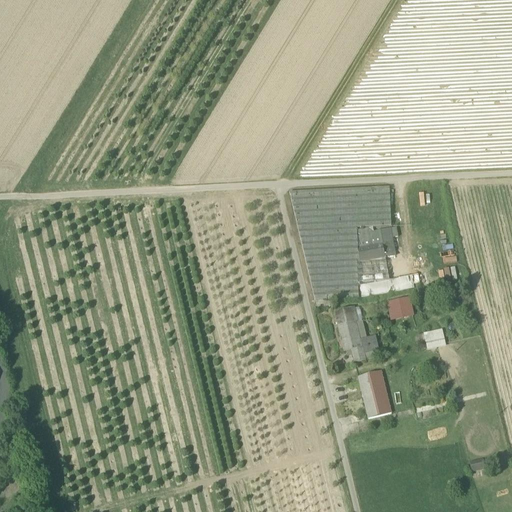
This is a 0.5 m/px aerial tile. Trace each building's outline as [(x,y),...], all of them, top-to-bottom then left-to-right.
[(385,259),(360,264),(357,251),(358,251),(356,232),(356,229),(391,228),(389,189),(289,194),(315,302),(359,300),(358,287),(359,287),(385,283),(389,282),(388,276),(385,260),(385,259)] [(357,251),(360,264),(385,259),(385,260),(386,260),(386,259),(395,258),(392,239),(398,238),(396,229),(369,234),(368,230),(356,232),(358,251),(357,251)] [(389,282),(385,283),(359,287),(361,296),(387,291),(420,284),(418,275),(417,275),(389,282)] [(392,322),(414,317),(410,300),(389,305),(392,322)] [(351,352),(354,365),(366,362),(365,356),(380,352),(376,338),(360,342),(356,326),(358,325),(354,310),(335,315),(341,340),(342,340),(344,346),(342,346),(344,354),(351,352)] [(445,347),(442,331),(425,335),(428,350),(445,347)] [(359,378),(369,419),(392,414),(382,373),(359,378)]
